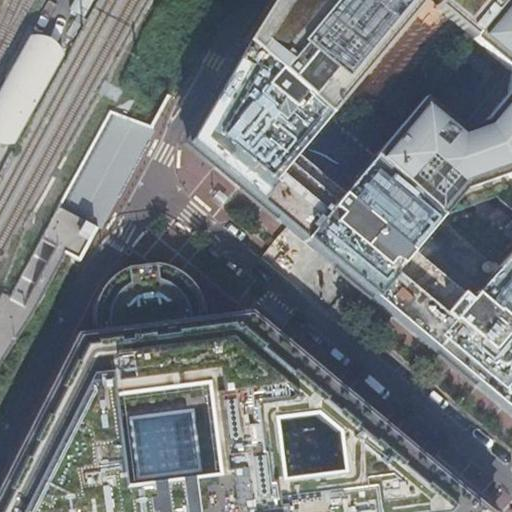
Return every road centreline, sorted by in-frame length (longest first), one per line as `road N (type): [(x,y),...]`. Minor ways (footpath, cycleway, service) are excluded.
road 1 (residential): [(144,184),(194,213),(511,483)]
road 2 (residential): [(144,184),(255,0)]
